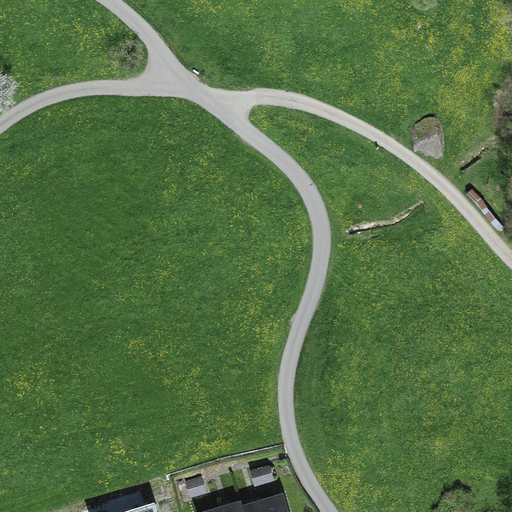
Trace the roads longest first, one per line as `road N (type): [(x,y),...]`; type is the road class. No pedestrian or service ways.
road 1 (unclassified): [(108,0),(147,35),(172,75),(228,111),(309,190),(322,238),(286,376),(286,416),(296,456),(329,511)]
road 2 (track): [(228,111),(266,96),(378,135),(511,257)]
